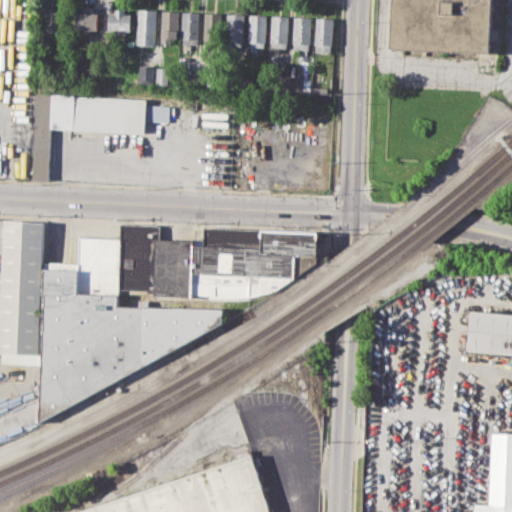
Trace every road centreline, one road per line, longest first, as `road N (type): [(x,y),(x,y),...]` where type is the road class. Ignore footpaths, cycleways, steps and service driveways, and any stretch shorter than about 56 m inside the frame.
road 1 (secondary): [(0,195),(351,213)]
road 2 (secondary): [(361,0),(351,213)]
road 3 (secondary): [(348,320),(338,511)]
